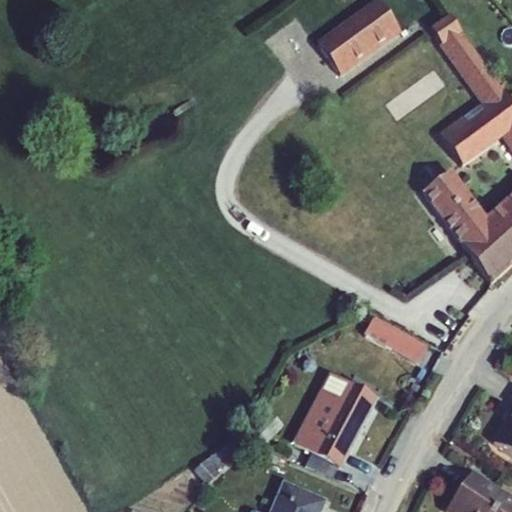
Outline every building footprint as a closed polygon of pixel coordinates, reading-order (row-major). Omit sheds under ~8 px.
[(378,0),(317,44),(341,78),(403,34),(378,0)] [(511,146),(511,105),(506,97),(508,96),(449,18),(430,31),(470,87),(467,89),(484,113),(465,127),(453,111),(432,127),(463,169),(505,138),(511,146)] [(511,265),(511,196),(486,220),(453,174),(422,195),(490,285),(511,265)] [(373,318),(363,336),(419,367),(429,348),(373,318)] [(311,455),(349,385),(330,375),(292,445),(311,455)] [(311,455),(342,472),(379,401),(349,385),(311,455)] [(511,401),(509,407),(511,408),(511,412),(493,445),(511,457),(511,401)] [(269,414),(249,435),(263,448),(283,428),(269,414)] [(214,453),(194,472),(206,485),(218,474),(218,473),(225,467),(218,460),(219,459),(214,453)] [(446,511),(511,511),(511,498),(473,474),(446,511)] [(322,511),(326,503),(283,485),(270,511),(322,511)]
